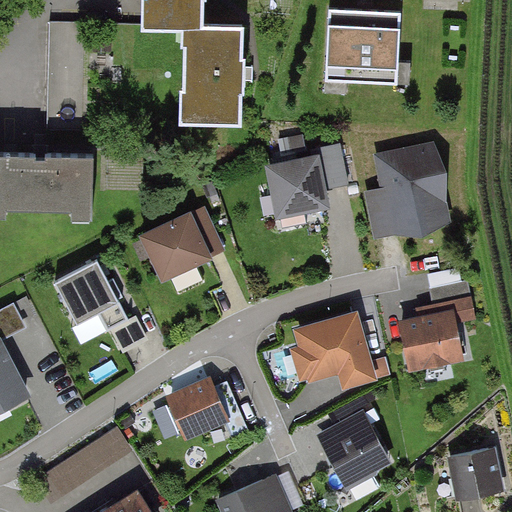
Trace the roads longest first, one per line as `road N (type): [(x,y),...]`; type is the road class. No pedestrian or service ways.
road 1 (residential): [(0,473),(232,330)]
road 2 (residential): [(232,330),(280,308),(394,279)]
road 3 (residential): [(232,330),(287,450)]
